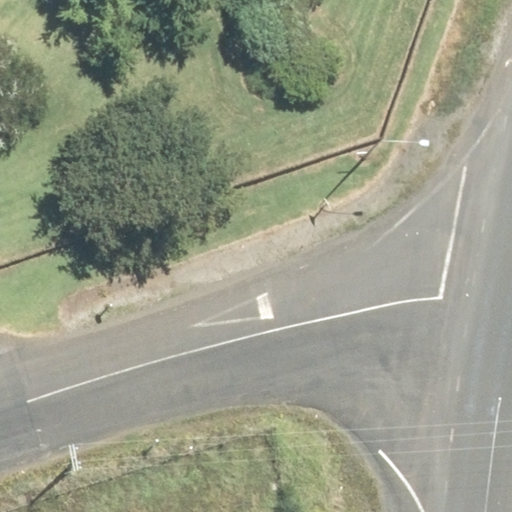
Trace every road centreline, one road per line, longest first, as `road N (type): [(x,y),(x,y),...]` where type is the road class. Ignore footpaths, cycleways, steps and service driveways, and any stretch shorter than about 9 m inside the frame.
road 1 (unclassified): [(0,414),(156,362),(315,326),(451,299),(511,307)]
road 2 (secondary): [(490,511),(511,337)]
